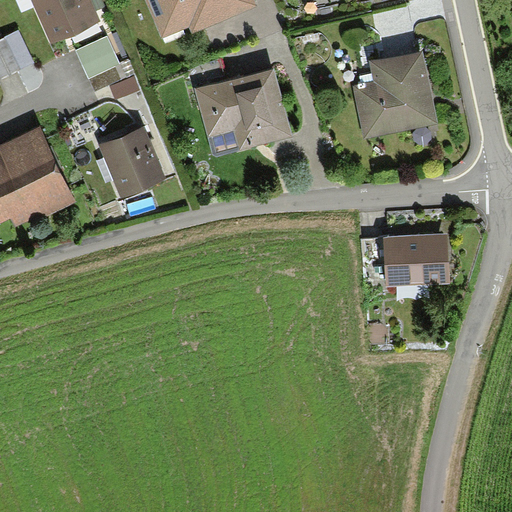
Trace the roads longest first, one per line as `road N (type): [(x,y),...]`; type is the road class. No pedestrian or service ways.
road 1 (residential): [(0,269),(228,209),(500,183)]
road 2 (unclassified): [(429,511),(437,453),(491,270),(500,183)]
road 3 (unclassified): [(500,183),(458,0)]
